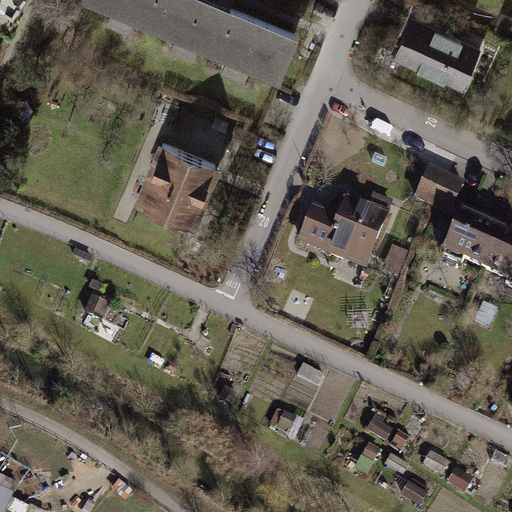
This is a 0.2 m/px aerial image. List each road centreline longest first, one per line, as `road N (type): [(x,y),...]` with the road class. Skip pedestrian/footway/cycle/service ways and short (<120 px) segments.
road 1 (residential): [(232,308),(511,442)]
road 2 (residential): [(0,206),(232,308)]
road 3 (residential): [(232,308),(328,81)]
road 4 (residential): [(328,81),(511,167)]
